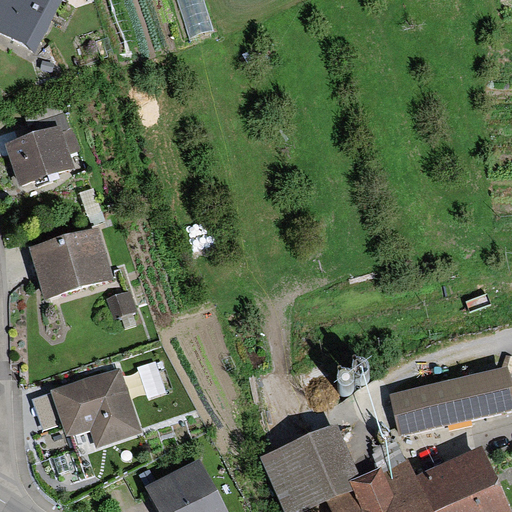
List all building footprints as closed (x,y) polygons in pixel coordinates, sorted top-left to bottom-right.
[(58,0),(0,0),(0,31),(35,48),(58,0)] [(62,131),(10,148),(22,185),(75,168),(62,131)] [(98,232),(31,254),(46,299),(113,278),(98,232)] [(363,340),(504,311),(499,287),(306,328),(312,353),(336,348),(345,388),(372,382),(363,340)] [(159,362),(142,366),(149,396),(166,392),(159,362)] [(114,371),(46,394),(60,438),(89,429),(93,440),(133,427),(114,371)] [(503,375),(391,399),(399,435),(511,411),(503,375)] [(334,426),(255,461),(277,511),(300,511),(326,501),(331,511),(507,511),(479,447),(410,478),(404,463),(359,482),(334,426)] [(222,511),(198,463),(144,491),(154,511),(222,511)]
